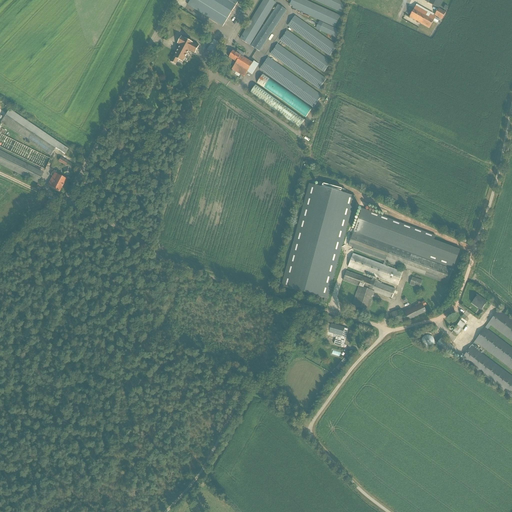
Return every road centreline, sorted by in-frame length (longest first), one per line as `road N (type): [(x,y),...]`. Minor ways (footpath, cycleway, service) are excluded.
road 1 (unclassified): [(385,329),(166,261),(131,234),(66,207)]
road 2 (unclassified): [(66,207),(189,110),(256,0)]
road 3 (unclassified): [(511,108),(457,304),(439,318),(385,329)]
road 4 (unknown): [(474,252),(358,201),(326,312)]
road 5 (unclassified): [(66,207),(174,0)]
road 6 (track): [(140,323),(246,391),(263,393),(306,431)]
road 7 (track): [(166,511),(202,470),(246,391)]
road 8 (residential): [(385,329),(306,431)]
